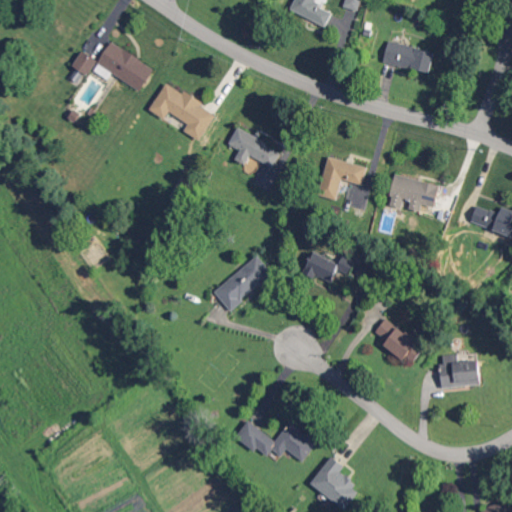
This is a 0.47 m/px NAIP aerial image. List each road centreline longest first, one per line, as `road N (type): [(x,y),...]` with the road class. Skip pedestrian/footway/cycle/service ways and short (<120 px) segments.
road 1 (residential): [(161,0),(304,80),(511,143)]
road 2 (residential): [(511,429),(464,447),(432,441),(302,348)]
